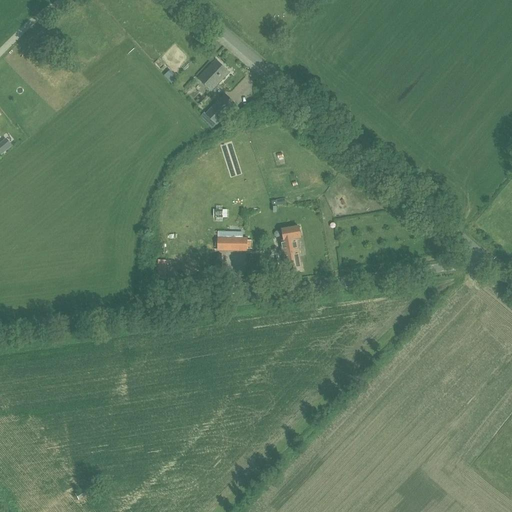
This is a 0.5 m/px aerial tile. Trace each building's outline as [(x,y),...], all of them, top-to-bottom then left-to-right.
[(212,91),(229,72),(216,60),(198,79),(212,91)] [(230,117),(240,111),(235,106),(237,105),(225,94),(206,113),(205,112),(201,116),(212,130),(217,125),(227,114),(230,117)] [(303,270),(298,238),(301,238),(299,226),(283,229),(284,240),(281,241),(282,250),(279,251),(280,255),(282,255),(285,273),(303,270)] [(248,251),(248,237),(218,238),(218,251),(248,251)] [(223,274),(222,255),(213,254),(213,274),(223,274)] [(166,279),(167,260),(159,260),(157,278),(166,279)] [(83,499),(91,494),(88,489),(80,494),(83,499)]
